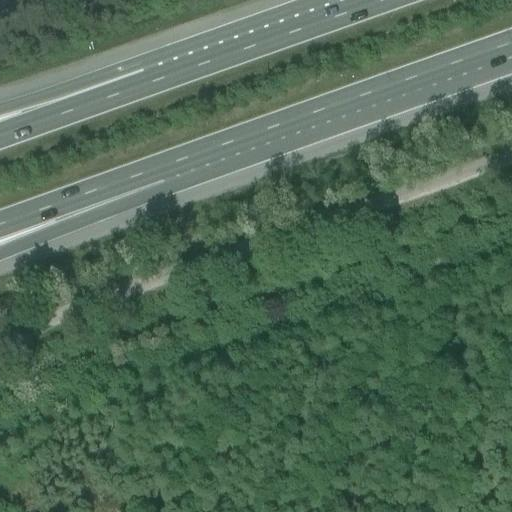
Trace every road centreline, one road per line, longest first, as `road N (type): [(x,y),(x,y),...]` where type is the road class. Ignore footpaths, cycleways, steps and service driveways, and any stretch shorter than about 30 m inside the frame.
road 1 (unclassified): [(0,351),(55,317),(511,154)]
road 2 (motorway): [(124,180),(511,43)]
road 3 (motorway): [(385,0),(148,84)]
road 4 (motorway): [(148,84),(0,136)]
road 5 (motorway): [(148,84),(0,116)]
road 6 (motorway): [(0,243),(124,180)]
road 7 (motorway): [(0,225),(124,180)]
